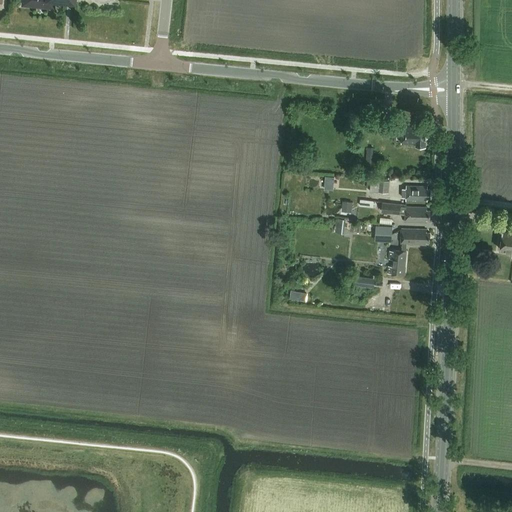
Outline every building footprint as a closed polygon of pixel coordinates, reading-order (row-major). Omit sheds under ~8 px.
[(388,127),(396,127),(396,119),(383,118),(382,132),(387,132),(388,127)] [(402,129),(401,142),(416,143),(416,145),(425,146),(426,126),(417,126),(417,129),(402,129)] [(364,148),(363,167),(373,167),(374,148),(364,148)] [(326,176),(325,189),(334,190),(335,177),(326,176)] [(380,192),(389,193),(389,181),(381,180),(380,192)] [(402,189),(402,197),(406,198),(406,201),(427,201),(427,198),(430,198),(431,189),(427,189),(427,186),(406,185),(406,189),(402,189)] [(343,201),(342,208),(352,210),(353,202),(343,201)] [(382,202),(381,211),(406,214),(406,221),(426,222),(427,219),(430,219),(431,210),(427,210),(427,207),(407,206),(407,205),(382,202)] [(394,232),(394,223),(378,223),(378,232),(394,232)] [(394,248),(394,251),(389,251),(389,259),(392,259),(392,266),(388,266),(387,272),(407,273),(407,265),(406,265),(407,243),(426,244),(427,242),(429,242),(430,232),(427,232),(427,229),(402,228),(402,243),(403,243),(403,249),(394,248)] [(511,230),(503,229),(500,248),(511,250),(511,230)] [(373,279),(357,277),(356,285),(372,287),(373,279)] [(298,300),(300,292),(291,291),(290,299),(298,300)]
